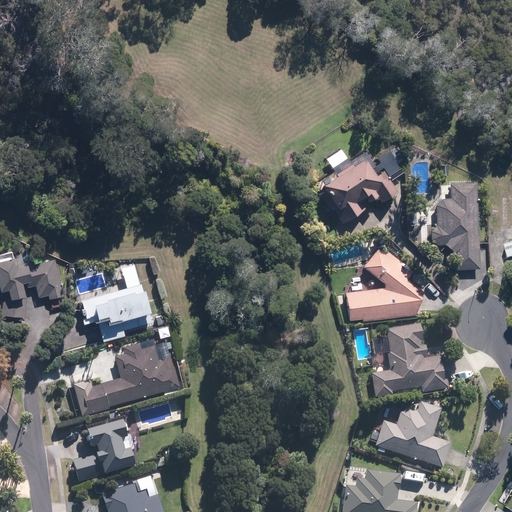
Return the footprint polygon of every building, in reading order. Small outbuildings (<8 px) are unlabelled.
[(387,148),(374,156),(385,174),(398,166),(387,148)] [(371,173),(358,153),(316,181),(330,202),(328,204),(339,220),(361,205),(356,196),(360,194),(362,198),(372,191),(377,199),(393,189),(379,168),(371,173)] [(446,175),(445,164),(438,165),(440,176),(446,175)] [(477,267),(473,180),(447,182),(448,196),(438,196),(433,203),(433,222),(428,229),(428,238),(435,242),(442,243),(450,250),(451,268),(477,267)] [(359,319),(414,312),(421,290),(403,276),(409,269),(384,249),(381,252),(373,246),(359,264),(380,280),(380,285),(342,290),(345,317),(358,316),(359,319)] [(52,298),(65,294),(57,257),(36,262),(35,259),(25,260),(22,248),(0,253),(0,270),(2,278),(0,278),(0,301),(5,300),(3,317),(26,319),(28,297),(27,294),(29,293),(27,285),(29,285),(30,286),(37,284),(41,296),(51,293),(52,298)] [(145,288),(143,282),(84,298),(86,307),(82,308),(86,323),(100,319),(106,340),(127,335),(125,328),(154,320),(151,311),(155,310),(149,287),(145,288)] [(164,314),(157,316),(160,325),(166,322),(164,314)] [(418,385),(419,392),(446,388),(440,354),(421,357),(420,355),(423,355),(422,347),(416,348),(414,338),(419,337),(416,322),(382,328),(386,350),(383,350),(386,369),(367,373),(372,396),(389,393),(389,390),(418,385)] [(165,392),(178,388),(181,387),(176,369),(170,371),(168,363),(162,360),(160,360),(157,346),(143,349),(142,343),(125,348),(127,354),(116,357),(122,378),(103,383),(103,385),(77,392),(84,417),(111,409),(111,407),(165,392)] [(178,388),(165,392),(166,396),(180,392),(178,388)] [(376,447),(383,449),(440,467),(448,441),(429,435),(438,407),(416,401),(413,410),(405,408),(397,412),(393,424),(380,420),(371,445),(376,447)] [(74,460),(80,481),(138,465),(134,450),(136,449),(132,434),(130,435),(125,420),(90,430),(95,447),(100,445),(102,452),(74,460)] [(181,447),(169,450),(171,461),(183,458),(181,447)] [(413,511),(415,501),(393,498),(397,473),(363,469),(362,478),(353,477),(352,485),(342,484),(338,511),(413,511)] [(165,511),(160,494),(150,497),(147,489),(139,492),(137,483),(104,494),(109,511),(165,511)]
